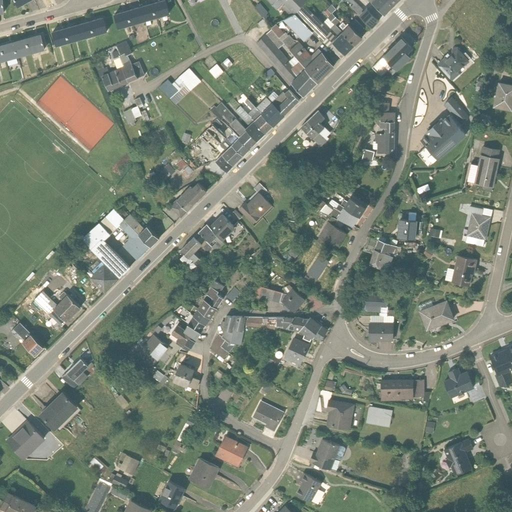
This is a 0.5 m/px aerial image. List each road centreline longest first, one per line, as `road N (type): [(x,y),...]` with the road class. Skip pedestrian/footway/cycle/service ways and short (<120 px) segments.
road 1 (tertiary): [(25,383),(345,68)]
road 2 (residential): [(423,0),(429,30),(403,114),(400,165),(350,258),(337,309)]
road 3 (residential): [(337,309),(230,311),(205,338),(201,375),(214,411),(286,451)]
road 4 (residential): [(333,341),(376,361),(407,362),(469,340)]
road 5 (residential): [(490,331),(511,211)]
road 6 (residential): [(333,341),(286,451)]
